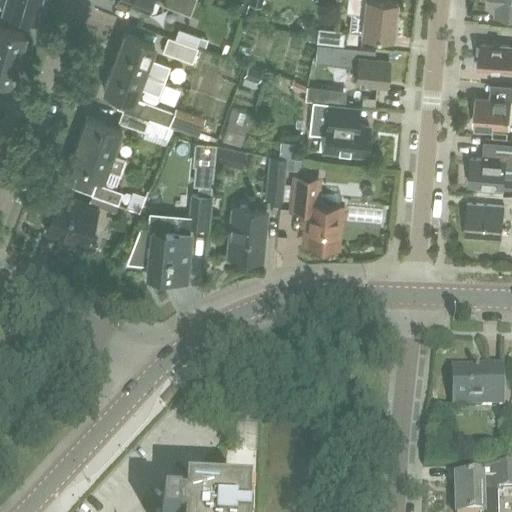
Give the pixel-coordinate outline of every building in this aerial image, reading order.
[(5,0),(3,9),(34,18),(38,0),(5,0)] [(182,10),(186,0),(116,0),(116,1),(147,12),(151,0),(157,0),(163,2),(162,3),(182,10)] [(363,30),(363,31),(392,35),(392,34),(395,34),(397,21),(394,21),(396,0),(392,0),(348,0),(347,9),(353,10),(350,29),(363,30)] [(511,0),(488,0),(488,4),(496,5),(495,15),(511,15),(511,0)] [(0,52),(18,57),(25,34),(0,26),(0,52)] [(317,41),(343,45),(345,30),(318,27),(317,41)] [(114,60),(164,78),(169,64),(149,56),(154,43),(125,32),(114,60)] [(168,35),(162,50),(193,62),(199,47),(168,35)] [(511,70),(511,44),(481,42),(479,68),(511,70)] [(315,43),(313,58),(341,61),(357,63),(355,79),(386,83),(389,57),(374,55),(374,49),(315,43)] [(0,77),(11,81),(18,57),(0,52),(0,77)] [(133,99),(138,86),(158,93),(164,78),(114,60),(104,88),(133,99)] [(476,96),(474,123),(511,126),(511,84),(510,99),(488,97),(476,96)] [(313,99),(340,103),(341,89),(307,85),(305,99),(313,100),(313,99)] [(344,103),(340,103),(313,99),(313,100),(309,132),(325,134),(323,150),(366,155),(369,124),(358,123),(360,105),(344,103)] [(141,115),(149,118),(173,127),(194,135),(199,121),(174,111),(175,111),(146,100),(141,115)] [(173,127),(149,118),(141,115),(123,108),(118,121),(145,131),(144,134),(158,139),(159,138),(168,141),(173,127)] [(77,139),(112,152),(121,127),(86,114),(77,139)] [(67,165),(102,178),(106,168),(119,172),(125,157),(112,152),(77,139),(67,165)] [(195,185),(198,186),(212,187),(216,145),(197,143),(195,164),(197,164),(195,185)] [(471,155),(469,183),(511,186),(511,175),(504,175),(506,162),(511,162),(511,145),(482,143),(481,156),(471,155)] [(228,152),(225,161),(247,168),(249,158),(228,152)] [(265,199),(281,200),(286,157),(269,155),(265,199)] [(337,246),(341,205),(316,202),(319,176),(296,174),(292,208),(307,210),(303,242),(337,246)] [(96,182),(92,193),(119,203),(122,193),(123,191),(96,182)] [(84,241),(96,208),(57,193),(44,227),(84,241)] [(211,195),(191,193),(188,225),(208,227),(211,195)] [(467,202),(464,236),(500,239),(503,216),(511,217),(511,199),(504,199),(493,198),(493,204),(467,202)] [(261,258),(266,210),(232,207),(228,254),(261,258)] [(354,211),(354,226),(388,227),(389,212),(354,211)] [(140,228),(127,263),(148,265),(147,274),(184,277),(189,231),(187,231),(170,229),(171,216),(150,214),(149,229),(140,228)] [(452,406),(501,404),(501,366),(451,368),(452,406)] [(511,465),(493,466),(493,465),(469,466),(469,477),(454,478),(454,511),(497,511),(497,488),(511,488),(511,465)] [(154,487),(153,466),(140,466),(140,487),(154,487)] [(246,511),(247,499),(182,497),(181,511),(246,511)]
